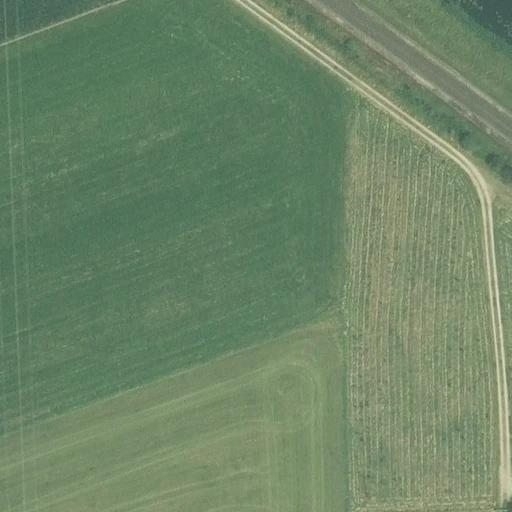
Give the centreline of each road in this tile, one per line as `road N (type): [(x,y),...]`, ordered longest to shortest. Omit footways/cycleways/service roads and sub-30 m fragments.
road 1 (track): [(237,0),(511,199)]
road 2 (track): [(471,169),(484,194),(506,477)]
